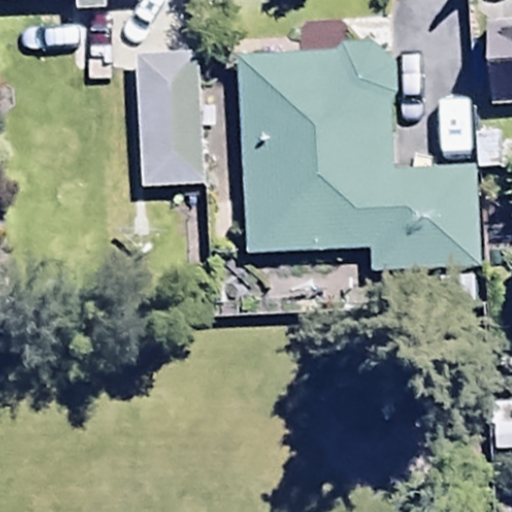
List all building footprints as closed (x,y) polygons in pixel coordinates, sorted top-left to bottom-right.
[(70,0),(71,10),(104,9),(103,0),(70,0)] [(233,54),(241,253),(364,248),(365,275),(475,270),(471,168),(394,172),(388,21),(329,23),(330,50),(233,54)] [(511,21),(481,23),(484,108),(511,106),(511,21)] [(133,56),(135,187),(197,186),(194,55),(133,56)] [(472,335),(471,277),(411,278),(412,336),(472,335)]
